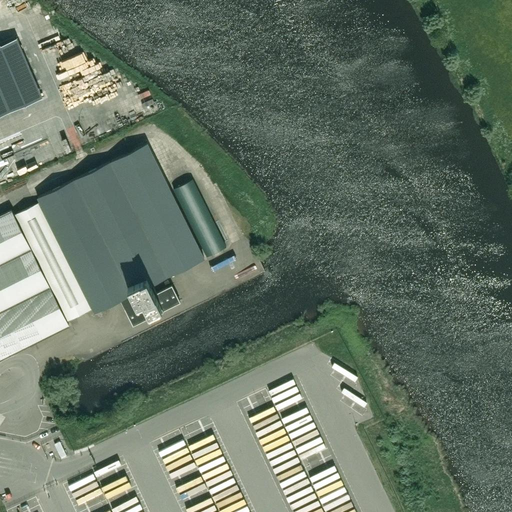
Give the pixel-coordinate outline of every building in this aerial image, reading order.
[(152,283),(204,257),(146,142),(38,196),(40,201),(14,214),(11,209),(0,214),(0,358),(69,324),(66,319),(92,306),(95,311),(120,298),(133,324),(180,300),(172,284),(157,292),(152,283)] [(0,172),(11,170),(4,147),(0,148),(0,172)] [(0,178),(0,188),(17,182),(12,169),(0,173),(0,176),(1,178),(0,178)] [(193,178),(174,187),(208,255),(226,246),(193,178)] [(131,451),(278,385),(272,371),(317,350),(313,340),(155,410),(159,418),(142,425),(149,439),(129,448),(131,451)]
